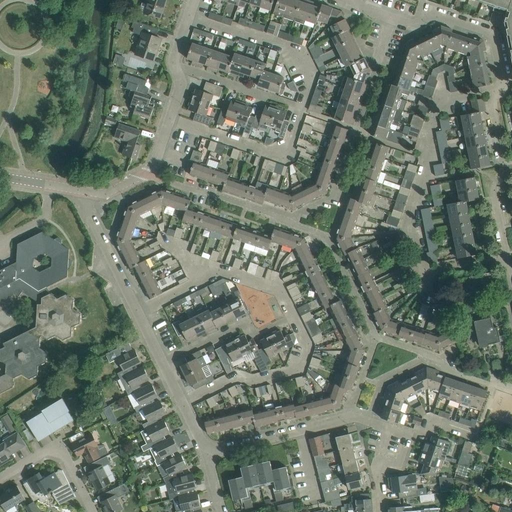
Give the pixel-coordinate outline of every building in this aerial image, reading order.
[(159,18),(165,0),(149,0),(145,13),(159,18)] [(271,10),(274,0),(264,0),(262,7),(271,10)] [(285,13),(289,0),(277,0),(275,10),(285,13)] [(294,21),(300,0),(289,0),(285,13),(283,17),(294,21)] [(306,20),(312,2),(306,0),(300,0),(294,21),(304,24),(305,20),(306,20)] [(511,0),(475,0),(494,6),(493,11),(497,12),(499,8),(502,9),(504,9),(502,14),(505,15),(503,21),(503,22),(507,21),(511,46),(511,0)] [(319,20),(324,5),(322,5),(312,2),(306,20),(317,24),(319,20)] [(333,21),(341,12),(333,9),(333,8),(324,5),(319,20),(329,23),(330,20),(333,21)] [(350,29),(345,19),(344,19),(341,12),(333,21),(334,24),(331,25),(336,35),(349,29),(350,29)] [(233,20),(227,18),(223,16),(221,22),(231,26),(233,20)] [(119,18),(116,28),(122,30),(126,20),(119,18)] [(254,29),(256,23),(246,19),(244,25),(254,29)] [(153,60),(161,39),(156,37),(159,30),(134,21),(132,27),(134,28),(132,32),(142,35),(135,54),(153,60)] [(273,35),(277,23),(271,21),(266,33),(273,35)] [(448,43),(451,33),(452,33),(453,30),(441,26),(432,31),(433,33),(434,33),(439,44),(448,43)] [(354,40),(349,29),(336,35),(333,37),(338,48),(354,40)] [(434,33),(433,33),(425,37),(432,52),(441,47),(439,44),(434,33)] [(455,51),(460,36),(452,33),(451,33),(448,43),(446,48),(455,51)] [(466,48),(469,39),(460,36),(455,51),(464,54),(466,48)] [(432,52),(425,37),(415,42),(420,53),(422,57),(432,52)] [(486,50),(485,46),(484,40),(474,37),(473,40),(469,39),(466,48),(470,53),(471,55),(483,53),(483,51),(486,50)] [(359,49),(354,40),(338,48),(343,57),(359,49)] [(420,53),(415,42),(414,40),(404,44),(401,55),(404,56),(415,59),(420,53)] [(196,65),(203,47),(192,43),(187,58),(193,60),(192,64),(196,65)] [(208,66),(213,50),(203,47),(196,65),(201,67),(202,64),(208,66)] [(320,57),(316,48),(310,50),(314,59),(320,57)] [(273,64),(277,52),(271,49),(269,54),(266,62),(273,64)] [(363,58),(359,49),(343,57),(347,66),(350,64),(364,58),(363,58)] [(218,69),(223,54),(213,50),(208,66),(207,69),(217,72),(218,69)] [(239,75),(245,57),(235,53),(233,57),(234,57),(229,72),(239,75)] [(485,62),(483,53),(471,55),(467,55),(469,64),(485,62)] [(234,57),(233,57),(223,54),(218,69),(229,73),(229,72),(234,57)] [(416,70),(420,60),(415,59),(404,56),(401,65),(416,70)] [(250,76),(256,61),(245,57),(239,75),(243,77),(245,74),(250,76)] [(325,66),(320,57),(314,59),(319,69),(325,66)] [(370,71),(369,68),(364,58),(350,64),(355,74),(354,79),(366,83),(370,71)] [(264,71),(266,64),(256,61),(250,76),(260,79),(264,70),(264,71)] [(487,72),(485,62),(469,64),(471,75),(487,72)] [(413,80),(416,70),(401,65),(397,74),(413,80)] [(268,89),(273,74),(264,71),(264,70),(260,79),(257,86),(268,89)] [(490,85),(487,72),(471,75),(472,78),(474,88),(490,85)] [(150,103),(152,96),(147,95),(149,89),(145,87),(147,81),(126,74),(124,80),(129,82),(126,88),(131,90),(129,96),(134,97),(132,104),(136,105),(133,114),(149,119),(154,104),(150,103)] [(282,84),(284,78),(273,74),(268,89),(279,93),(279,92),(283,94),(285,85),(282,84)] [(411,85),(413,80),(397,74),(394,85),(409,90),(416,92),(418,88),(411,85)] [(367,83),(366,83),(354,79),(348,77),(345,88),(363,94),(367,83)] [(457,91),(455,78),(448,80),(450,92),(457,91)] [(217,90),(222,91),(223,88),(206,82),(203,91),(196,89),(194,93),(193,92),(190,99),(210,105),(213,96),(215,96),(217,90)] [(409,90),(394,85),(388,83),(385,93),(400,99),(402,93),(408,95),(409,90)] [(432,98),(435,88),(426,85),(425,90),(421,89),(419,94),(421,94),(432,98)] [(360,105),(363,94),(345,88),(341,98),(360,105)] [(397,108),(400,99),(385,93),(381,103),(397,108)] [(428,108),(432,98),(421,94),(418,105),(428,108)] [(356,115),(360,105),(341,98),(337,97),(336,102),(334,101),(333,107),(338,109),(356,115)] [(484,105),(483,98),(471,101),(473,107),(484,105)] [(206,116),(209,107),(210,105),(190,99),(188,106),(190,106),(188,110),(201,114),(198,122),(210,126),(212,118),(206,116)] [(323,108),(317,105),(318,102),(312,100),(310,104),(311,104),(308,110),(321,114),(323,108)] [(236,122),(242,103),(235,101),(235,102),(231,101),(228,110),(222,109),(217,123),(223,125),(225,119),(236,122)] [(254,119),(249,118),(252,108),(248,107),(249,105),(242,103),(236,122),(242,124),(241,127),(245,128),(244,132),(249,134),(252,127),(254,119)] [(403,110),(397,108),(381,103),(378,114),(400,122),(401,120),(402,120),(403,117),(403,116),(402,115),(402,114),(403,110)] [(270,126),(276,107),(270,105),(269,107),(265,105),(262,115),(257,113),(254,119),(252,127),(257,129),(258,126),(261,127),(263,126),(264,124),(270,126)] [(486,111),(484,105),(473,107),(474,113),(480,112),(486,111)] [(289,124),(283,122),(286,112),(283,111),(283,110),(276,107),(270,126),(280,130),(278,136),(284,138),(289,124)] [(353,125),(356,115),(338,109),(334,119),(353,125)] [(482,122),(480,112),(474,113),(461,115),(463,126),(482,122)] [(400,122),(378,114),(374,124),(390,129),(392,124),(398,126),(400,122)] [(421,128),(425,118),(414,114),(410,125),(411,125),(421,128)] [(105,124),(114,127),(117,120),(107,117),(105,124)] [(484,133),(482,122),(463,126),(465,137),(484,133)] [(136,144),(140,131),(119,124),(115,137),(129,142),(127,150),(124,149),(122,155),(136,159),(140,146),(136,144)] [(403,133),(390,129),(374,124),(371,135),(399,144),(403,133)] [(344,141),(348,130),(335,125),(331,137),(344,141)] [(418,138),(421,128),(411,125),(408,135),(412,137),(418,138)] [(486,144),(484,133),(465,137),(467,147),(486,144)] [(340,153),(344,141),(331,137),(327,148),(340,153)] [(222,155),(226,146),(214,142),(211,151),(222,155)] [(384,159),(388,147),(375,143),(371,155),(384,159)] [(488,154),(486,144),(467,147),(469,158),(488,154)] [(336,164),(340,153),(327,148),(323,160),(336,164)] [(206,166),(199,164),(203,153),(193,150),(188,167),(191,168),(191,169),(190,175),(202,179),(206,166)] [(490,165),(488,154),(469,158),(470,159),(472,169),(490,165)] [(381,170),(384,159),(371,155),(368,166),(381,170)] [(273,172),(276,163),(265,159),(262,168),(273,172)] [(332,175),(336,164),(323,160),(319,171),(332,175)] [(284,176),(288,167),(276,163),(273,172),(284,176)] [(213,182),(217,169),(206,166),(202,179),(213,182)] [(377,182),(381,170),(368,166),(364,177),(377,182)] [(413,181),(417,170),(408,167),(404,178),(413,181)] [(224,186),(227,178),(228,178),(229,173),(217,169),(213,182),(224,186)] [(330,183),(332,175),(319,171),(315,183),(326,193),(328,188),(329,188),(330,184),(330,183)] [(373,193),(377,182),(364,177),(360,189),(373,193)] [(477,188),(474,177),(456,181),(458,190),(458,192),(477,188)] [(234,195),(239,182),(228,178),(227,178),(224,186),(222,191),(234,195)] [(409,193),(413,181),(404,178),(400,190),(409,193)] [(251,186),(249,185),(239,182),(234,195),(245,198),(246,199),(251,186)] [(326,193),(315,183),(304,189),(310,201),(317,198),(322,196),(321,195),(326,193)] [(267,191),(266,191),(255,187),(249,185),(251,186),(246,199),(245,198),(245,199),(251,201),(263,204),(264,200),(267,191)] [(275,204),(280,191),(268,187),(266,191),(267,191),(264,200),(275,204)] [(479,199),(477,188),(458,192),(460,202),(466,201),(466,202),(479,199)] [(162,204),(161,189),(156,191),(152,193),(152,194),(144,197),(150,210),(162,204)] [(174,208),(179,195),(171,192),(166,190),(166,191),(161,189),(162,204),(174,208)] [(310,201),(304,189),(292,195),(293,210),(298,207),(298,208),(302,206),(302,205),(310,201)] [(369,205),(373,193),(360,189),(356,200),(362,202),(362,203),(369,205)] [(405,204),(409,193),(400,190),(396,201),(405,204)] [(293,210),(292,195),(280,191),(275,204),(283,206),(283,207),(287,208),(288,208),(293,210)] [(188,208),(191,199),(179,195),(174,208),(185,212),(186,212),(187,208),(188,208)] [(150,210),(144,197),(137,201),(132,203),(133,203),(128,206),(139,215),(150,210)] [(358,214),(362,203),(362,202),(356,200),(349,197),(345,209),(358,214)] [(401,216),(405,204),(396,201),(392,213),(401,216)] [(468,212),(466,202),(466,201),(460,202),(447,204),(449,215),(468,212)] [(135,228),(139,215),(128,206),(126,211),(125,210),(124,215),(122,223),(135,228)] [(198,226),(203,213),(204,214),(204,213),(198,211),(198,212),(188,208),(187,208),(186,212),(185,212),(182,221),(193,225),(200,227),(198,226)] [(354,225),(358,214),(345,209),(341,221),(354,225)] [(470,222),(468,212),(449,215),(451,226),(470,222)] [(215,218),(204,214),(203,213),(198,226),(200,227),(211,231),(215,218)] [(397,227),(401,216),(392,213),(391,216),(389,215),(386,223),(391,225),(397,227)] [(222,234),(227,222),(215,218),(211,231),(222,234)] [(350,237),(354,225),(341,221),(339,229),(338,229),(337,233),(335,238),(350,237)] [(234,238),(238,225),(227,222),(222,234),(234,238)] [(472,233),(470,222),(451,226),(453,237),(472,233)] [(130,240),(135,228),(122,223),(119,231),(118,231),(117,236),(116,241),(130,240)] [(245,242),(249,229),(238,225),(234,238),(245,242)] [(282,245),(287,232),(275,228),(271,237),(272,237),(271,241),(282,245)] [(256,246),(261,233),(249,229),(245,242),(256,246)] [(47,360),(47,358),(47,356),(48,356),(48,354),(47,354),(47,352),(45,351),(46,350),(43,349),(39,347),(40,347),(40,344),(40,342),(41,342),(41,339),(40,339),(40,338),(38,337),(40,335),(47,339),(48,339),(49,340),(51,338),(51,337),(52,337),(53,338),(55,336),(55,335),(56,335),(59,337),(58,338),(61,340),(61,339),(63,340),(64,340),(65,340),(67,339),(67,338),(68,338),(68,339),(71,337),(70,337),(72,336),(72,334),(73,331),(72,331),(72,327),(76,325),(76,326),(79,325),(78,324),(80,323),(80,321),(81,322),(81,319),(80,319),(80,318),(81,318),(82,315),(81,315),(81,314),(79,312),(80,312),(77,310),(76,311),(73,309),(73,305),(74,305),(74,302),(74,301),(74,299),(72,299),(73,298),(71,297),(70,297),(69,297),(70,296),(68,294),(67,295),(66,294),(64,295),(64,294),(61,296),(61,297),(58,298),(57,298),(58,297),(55,296),(54,296),(54,295),(51,293),(51,294),(50,293),(48,294),(45,288),(67,277),(68,267),(72,265),(72,261),(68,259),(69,249),(61,244),(62,240),(58,237),(54,239),(42,232),(18,244),(16,262),(0,270),(0,393),(13,387),(13,385),(14,385),(14,382),(13,382),(14,378),(15,377),(16,378),(19,376),(18,376),(22,374),(25,376),(24,377),(27,379),(28,378),(29,379),(31,378),(31,379),(33,378),(33,377),(34,377),(37,376),(36,375),(38,375),(38,373),(39,373),(39,370),(38,370),(38,366),(42,364),(42,365),(45,363),(46,362),(46,360),(47,360)] [(295,249),(304,238),(299,236),(299,235),(295,234),(294,234),(287,232),(282,245),(295,249)] [(268,250),(271,241),(272,237),(271,237),(261,233),(256,246),(268,250)] [(474,243),(472,233),(453,237),(456,247),(474,243)] [(356,249),(350,237),(335,238),(338,243),(337,244),(339,248),(340,248),(344,256),(346,255),(346,254),(356,249)] [(147,246),(149,245),(158,241),(157,238),(147,239),(144,241),(147,246)] [(313,255),(309,247),(307,242),(307,243),(304,238),(295,249),(301,261),(313,255)] [(136,252),(130,240),(116,241),(118,246),(120,250),(124,258),(136,252)] [(476,254),(474,243),(456,247),(456,248),(458,258),(476,254)] [(363,259),(358,248),(356,249),(346,254),(346,255),(351,265),(363,259)] [(141,262),(136,252),(124,258),(129,269),(134,267),(134,266),(141,262)] [(319,267),(319,265),(318,264),(318,265),(313,255),(301,261),(305,271),(306,274),(308,277),(308,275),(320,269),(320,271),(321,270),(319,267)] [(369,270),(363,259),(351,265),(356,276),(369,270)] [(151,271),(146,260),(141,262),(134,266),(134,267),(139,277),(151,271)] [(258,276),(262,267),(250,263),(247,272),(258,276)] [(326,281),(320,271),(320,269),(308,275),(308,277),(313,287),(326,281)] [(374,280),(369,270),(356,276),(361,286),(364,292),(364,291),(376,285),(377,286),(374,280)] [(156,282),(151,271),(139,277),(144,288),(156,282)] [(168,290),(188,280),(187,277),(178,281),(177,279),(165,285),(168,290)] [(331,292),(326,281),(313,287),(319,298),(331,292)] [(494,281),(488,282),(490,293),(496,292),(494,281)] [(162,293),(156,282),(144,288),(150,299),(162,293)] [(300,293),(295,282),(286,287),(292,297),(300,293)] [(382,296),(377,286),(376,285),(364,291),(364,292),(369,302),(382,296)] [(336,302),(331,292),(319,298),(324,309),(329,307),(328,306),(336,303),(336,302)] [(387,307),(382,296),(369,302),(374,312),(375,313),(385,308),(387,307)] [(246,313),(239,298),(229,303),(236,318),(246,313)] [(346,311),(340,300),(336,302),(336,303),(328,306),(329,307),(334,317),(346,311)] [(236,318),(229,303),(220,308),(227,322),(236,318)] [(215,325),(210,313),(209,310),(204,312),(203,308),(197,311),(207,332),(217,327),(215,325)] [(227,322),(220,308),(210,313),(215,325),(217,327),(227,322)] [(391,320),(385,308),(375,313),(374,312),(372,313),(376,322),(378,326),(381,331),(391,320)] [(207,332),(197,311),(192,313),(194,317),(189,320),(198,337),(207,332)] [(351,322),(346,311),(334,317),(339,328),(351,322)] [(317,325),(313,318),(311,315),(303,319),(308,330),(317,325)] [(500,342),(497,326),(493,327),(491,317),(480,320),(475,321),(481,346),(500,342)] [(198,337),(189,320),(179,324),(176,318),(171,321),(178,336),(184,333),(186,339),(187,339),(188,342),(198,337)] [(399,337),(403,324),(391,320),(381,331),(386,332),(386,333),(390,334),(391,334),(399,337)] [(356,333),(351,322),(339,328),(344,339),(356,333)] [(410,340),(414,328),(403,324),(399,337),(410,340)] [(322,336),(320,333),(317,325),(308,330),(313,341),(322,336)] [(421,344),(426,331),(414,328),(410,340),(421,344)] [(279,352),(298,342),(294,333),(290,335),(289,334),(284,337),(281,330),(277,332),(276,331),(270,334),(279,352)] [(456,342),(452,333),(450,330),(438,336),(439,350),(444,348),(448,346),(456,342)] [(439,350),(438,336),(426,331),(421,344),(429,347),(434,349),(434,348),(439,350)] [(363,344),(361,340),(360,340),(356,333),(344,339),(350,350),(365,349),(362,345),(363,344)] [(279,352),(270,334),(264,337),(264,339),(261,340),(265,349),(260,352),(266,366),(267,366),(272,363),(269,357),(279,352)] [(253,351),(258,348),(253,339),(248,341),(245,335),(241,337),(240,335),(233,338),(243,357),(253,351)] [(243,357),(233,338),(228,341),(228,343),(225,345),(229,354),(224,356),(231,370),(236,367),(233,361),(243,357)] [(141,362),(135,350),(133,351),(129,342),(106,354),(110,362),(118,359),(124,370),(118,373),(120,379),(127,375),(133,372),(131,367),(141,362)] [(258,348),(253,351),(256,358),(255,358),(261,372),(263,371),(269,370),(267,366),(266,366),(260,352),(258,348)] [(362,359),(363,355),(365,349),(350,350),(346,363),(359,367),(361,359),(362,359)] [(207,365),(203,356),(200,350),(185,357),(188,363),(181,366),(185,376),(207,365)] [(355,379),(359,367),(346,363),(342,374),(355,379)] [(214,380),(211,374),(207,365),(185,376),(190,385),(196,382),(198,388),(214,380)] [(139,384),(149,379),(143,367),(133,372),(127,375),(120,379),(126,391),(128,395),(135,392),(141,389),(139,384)] [(428,387),(426,367),(414,373),(416,376),(409,379),(415,393),(428,387)] [(439,396),(445,377),(438,374),(439,371),(426,367),(428,387),(440,392),(439,396)] [(312,370),(309,373),(315,380),(318,377),(313,372),(312,370)] [(351,390),(355,379),(342,374),(338,385),(346,388),(346,389),(351,390)] [(449,399),(455,380),(445,377),(439,396),(449,399)] [(415,393),(409,379),(402,383),(400,380),(388,386),(403,399),(415,393)] [(459,403),(466,384),(455,380),(449,399),(459,403)] [(344,396),(346,389),(346,388),(338,385),(334,383),(329,396),(340,408),(342,401),(343,401),(344,396)] [(147,401),(158,396),(151,384),(141,389),(135,392),(141,405),(135,408),(137,412),(143,409),(150,406),(147,401)] [(470,406),(476,387),(466,384),(459,403),(470,406)] [(399,411),(403,399),(388,386),(384,398),(387,400),(385,407),(399,411)] [(480,410),(487,391),(476,387),(470,406),(480,410)] [(340,408),(329,396),(317,399),(320,413),(328,411),(333,410),(333,409),(340,408)] [(38,440),(73,419),(68,410),(64,412),(63,410),(68,407),(62,398),(42,410),(43,412),(27,422),(38,440)] [(320,413),(317,399),(305,402),(308,416),(320,413)] [(161,416),(166,413),(160,401),(150,406),(143,409),(150,422),(143,425),(146,430),(147,429),(158,423),(157,420),(162,418),(161,416)] [(305,402),(294,405),(296,416),(296,419),(308,416),(305,402)] [(294,405),(294,403),(282,406),(282,405),(278,406),(275,407),(276,407),(277,407),(280,420),(279,421),(282,420),(285,420),(285,419),(296,416),(294,405)] [(277,407),(276,407),(264,410),(268,424),(279,421),(280,420),(277,407)] [(400,424),(403,415),(403,413),(399,411),(385,407),(381,418),(400,424)] [(255,422),(253,413),(252,408),(240,411),(243,425),(254,422),(255,422)] [(264,410),(253,413),(255,422),(254,422),(255,427),(268,424),(264,410)] [(243,425),(240,411),(228,414),(231,428),(243,425)] [(231,428),(228,414),(216,417),(220,431),(231,428)] [(220,431),(216,417),(204,420),(208,434),(220,431)] [(420,425),(422,419),(414,417),(412,422),(420,425)] [(160,438),(170,433),(164,420),(158,423),(147,429),(152,439),(146,442),(149,449),(155,446),(162,442),(160,438)] [(12,454),(25,445),(18,432),(3,441),(4,443),(0,445),(0,465),(14,457),(12,454)] [(99,449),(91,433),(71,443),(78,456),(84,453),(88,463),(108,453),(105,446),(99,449)] [(353,447),(349,434),(336,437),(338,447),(339,451),(353,447)] [(323,448),(322,446),(319,436),(309,439),(314,457),(321,455),(320,449),(323,448)] [(446,457),(451,442),(434,436),(432,437),(430,443),(425,442),(422,452),(444,460),(444,459),(445,460),(446,457)] [(168,455),(178,450),(172,437),(162,442),(155,446),(162,458),(155,461),(157,466),(164,463),(170,459),(168,455)] [(510,449),(511,443),(511,441),(502,438),(500,445),(510,449)] [(356,460),(353,447),(339,451),(342,463),(356,460)] [(473,455),(462,451),(458,464),(469,465),(473,455)] [(441,469),(444,460),(422,452),(418,462),(424,464),(421,474),(436,476),(438,468),(441,469)] [(187,467),(180,454),(170,459),(164,463),(170,475),(164,478),(166,483),(175,479),(179,477),(176,472),(187,467)] [(329,467),(327,458),(322,459),(321,455),(314,457),(317,470),(329,467)] [(111,483),(102,466),(110,463),(107,456),(93,463),(96,469),(86,474),(89,478),(91,478),(97,490),(111,483)] [(359,472),(356,460),(342,463),(345,476),(359,472)] [(274,481),(272,470),(270,461),(255,464),(260,484),(274,481)] [(260,484),(255,464),(241,467),(243,476),(245,488),(246,488),(260,484)] [(294,489),(291,475),(288,475),(286,466),(272,470),(274,481),(276,490),(290,487),(291,489),(294,489)] [(326,475),(331,474),(329,467),(317,470),(320,482),(327,480),(326,475)] [(76,497),(62,470),(59,469),(46,477),(45,476),(43,475),(41,476),(39,472),(28,479),(42,503),(45,501),(46,497),(45,495),(51,491),(59,505),(76,497)] [(340,498),(338,490),(330,492),(329,486),(347,482),(349,489),(363,485),(359,472),(345,476),(327,480),(320,482),(325,502),(340,498)] [(185,490),(186,490),(196,487),(193,474),(179,477),(175,479),(166,483),(170,499),(179,497),(186,495),(185,490)] [(415,474),(409,475),(391,477),(393,493),(399,492),(399,498),(418,496),(415,474)] [(248,497),(246,488),(245,488),(243,476),(228,480),(233,500),(248,497)] [(453,481),(443,483),(445,492),(455,490),(453,481)] [(115,511),(123,509),(117,498),(129,491),(125,483),(110,491),(101,495),(104,501),(102,501),(105,507),(103,508),(105,511),(115,511)] [(25,499),(22,494),(17,485),(10,490),(10,488),(6,491),(6,492),(0,495),(0,501),(6,511),(25,499)] [(284,500),(281,491),(274,493),(276,502),(284,500)] [(190,511),(190,508),(201,506),(197,492),(186,495),(179,497),(182,510),(176,511),(175,511),(190,511)] [(372,509),(372,499),(370,499),(369,493),(360,494),(360,496),(351,496),(352,500),(352,504),(346,504),(347,510),(348,510),(348,511),(372,509)] [(435,501),(434,494),(420,496),(422,503),(435,501)] [(253,507),(251,498),(243,500),(245,509),(253,507)] [(40,511),(34,501),(25,507),(28,511),(40,511)] [(282,511),(296,509),(294,501),(277,505),(278,511),(282,511)]
